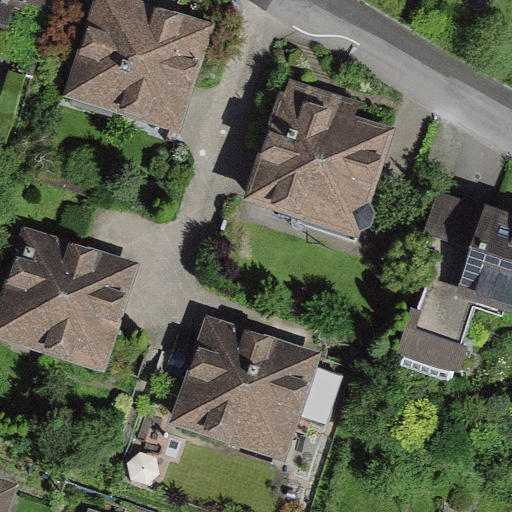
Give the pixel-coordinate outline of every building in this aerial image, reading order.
[(0,0),(0,57),(4,59),(19,11),(63,24),(69,0),(0,0)] [(224,36),(106,0),(71,113),(189,149),(224,36)] [(403,130),(303,92),(259,207),(359,245),(403,130)] [(426,258),(440,263),(405,364),(455,381),(476,319),(511,331),(511,228),(444,206),(426,258)] [(142,275),(35,240),(0,349),(0,351),(106,385),(142,275)] [(323,352),(217,321),(183,439),(289,470),(323,352)] [(0,511),(14,511),(20,496),(0,489),(0,511)]
